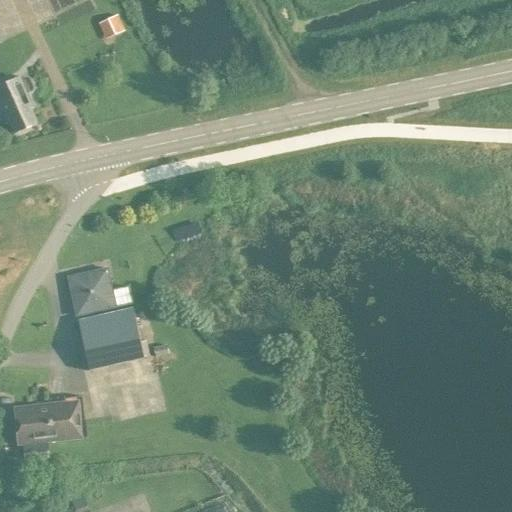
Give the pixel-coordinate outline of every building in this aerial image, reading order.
[(20,68),(0,76),(0,100),(11,126),(36,115),(30,100),(33,99),(26,84),(31,82),(32,78),(28,69),(26,68),(21,70),(20,68)] [(66,268),(75,309),(117,299),(107,258),(66,268)] [(132,299),(77,311),(88,363),(144,350),(132,299)] [(49,450),(47,433),(86,429),(84,412),(75,413),(73,394),(15,400),(18,436),(23,435),(25,452),(49,450)] [(148,469),(71,474),(72,489),(127,486),(128,502),(150,500),(148,469)]
